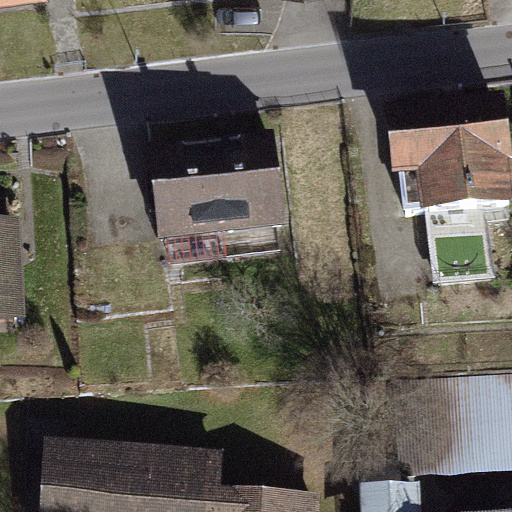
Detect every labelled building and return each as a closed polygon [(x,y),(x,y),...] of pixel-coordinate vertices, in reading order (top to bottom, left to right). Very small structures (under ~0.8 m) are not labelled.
[(511,137),(508,105),(378,120),(388,200),(415,196),(419,232),(428,234),(436,293),(497,285),(489,226),(511,222),(511,137)] [(276,142),(148,156),(158,250),(286,237),(276,142)] [(18,229),(0,230),(0,326),(24,326),(18,229)] [(219,462),(48,450),(44,511),(312,511),(313,503),(217,498),(219,462)] [(420,511),(419,498),(361,502),(362,511),(420,511)]
